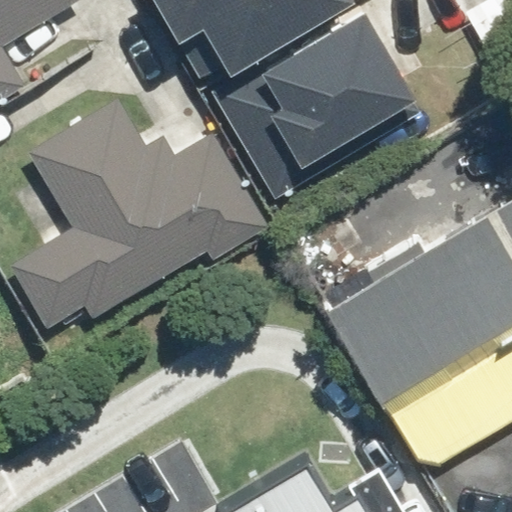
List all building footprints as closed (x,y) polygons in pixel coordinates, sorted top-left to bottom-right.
[(0,0),(0,89),(25,75),(3,38),(66,0),(0,0)] [(165,0),(180,25),(204,12),(230,56),(326,0),(165,0)] [(269,98),(301,152),(417,83),(367,0),(354,0),(260,56),(281,91),(269,98)] [(9,257),(47,320),(86,297),(95,313),(209,246),(213,252),(269,219),(213,125),(177,146),(165,126),(146,137),(119,90),(28,143),(74,219),(9,257)] [(511,307),(511,181),(327,291),(383,384),(511,307)] [(380,511),(334,433),(221,500),(227,511),(380,511)]
